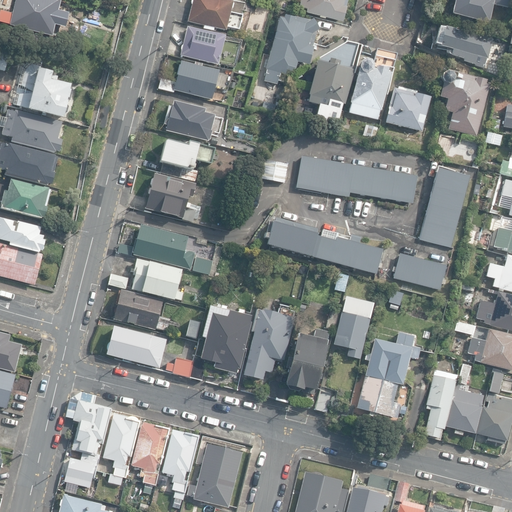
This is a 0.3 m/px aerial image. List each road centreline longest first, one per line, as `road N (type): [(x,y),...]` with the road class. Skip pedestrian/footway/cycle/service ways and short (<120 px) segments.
road 1 (secondary): [(153,0),(70,327)]
road 2 (residential): [(284,428),(511,484)]
road 3 (residential): [(59,371),(284,428)]
road 4 (secondary): [(59,371),(25,511)]
